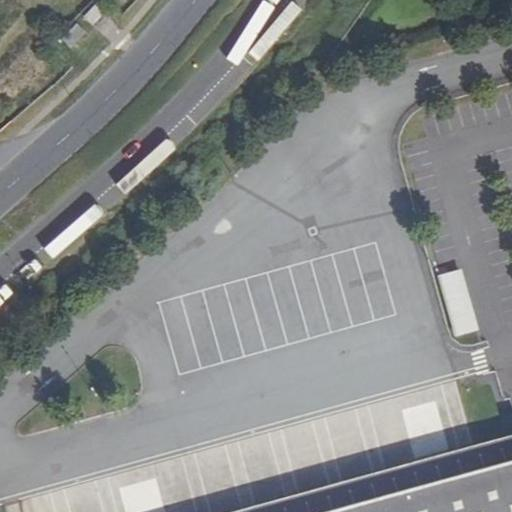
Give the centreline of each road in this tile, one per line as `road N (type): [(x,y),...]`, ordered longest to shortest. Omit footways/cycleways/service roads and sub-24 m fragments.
road 1 (secondary): [(0,279),(164,132),(282,0)]
road 2 (secondary): [(195,0),(62,140)]
